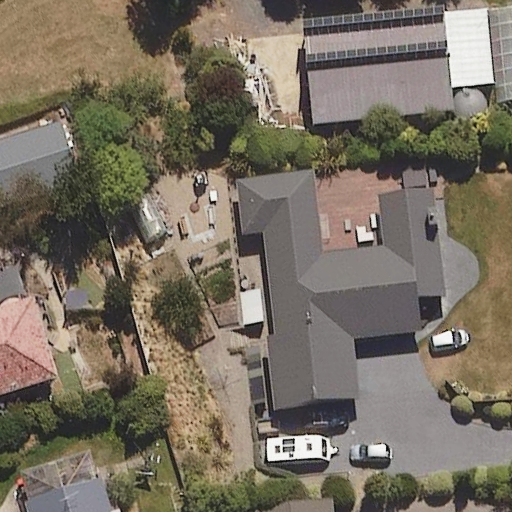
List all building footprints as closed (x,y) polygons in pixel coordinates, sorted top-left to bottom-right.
[(453,101),(497,97),(498,111),(511,109),(511,18),(491,21),(447,24),(307,35),(315,136),(455,125),(453,101)] [(0,213),(79,190),(62,135),(0,153),(0,213)] [(272,241),(275,341),(266,342),(268,418),(359,416),(357,352),(419,350),(418,318),(449,318),(446,203),(416,204),(381,205),(383,256),(324,258),(322,181),(262,182),(240,183),(241,241),(263,241),(272,241)] [(240,330),(268,327),(264,291),(237,294),(240,330)] [(37,311),(0,321),(0,405),(59,389),(37,311)] [(232,406),(262,404),(258,346),(228,348),(232,406)] [(19,464),(34,511),(117,511),(94,440),(19,464)] [(250,511),(334,511),(333,496),(250,505),(250,511)]
